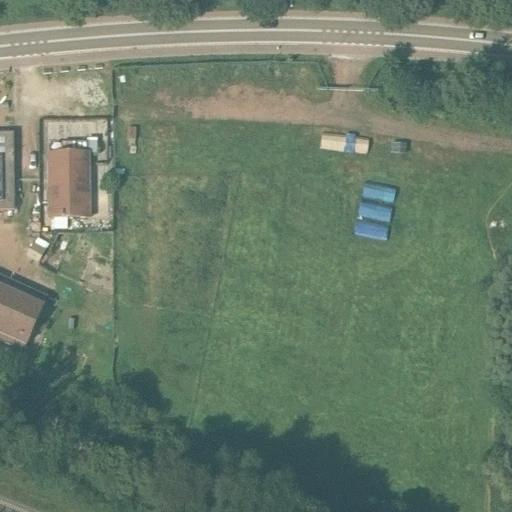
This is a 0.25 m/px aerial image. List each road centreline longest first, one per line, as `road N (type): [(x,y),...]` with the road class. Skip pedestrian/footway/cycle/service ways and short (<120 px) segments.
road 1 (tertiary): [(511,44),(300,31),(0,48)]
road 2 (track): [(155,106),(333,114),(511,145)]
